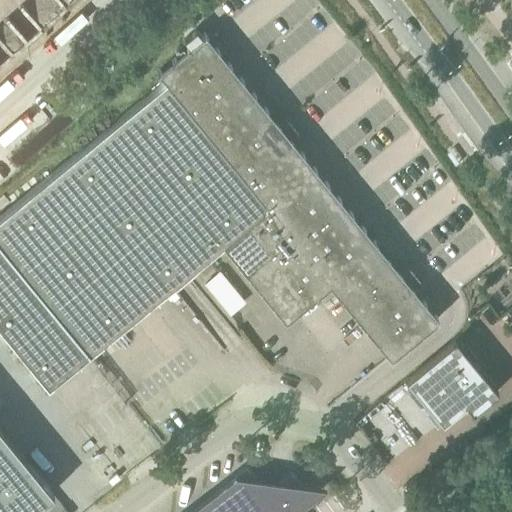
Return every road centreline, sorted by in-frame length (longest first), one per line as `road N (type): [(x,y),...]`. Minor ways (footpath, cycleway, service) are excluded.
road 1 (unclassified): [(134,511),(253,423),(308,422),(345,441),(396,511)]
road 2 (primary): [(392,0),(511,164)]
road 3 (primary): [(511,108),(431,0)]
